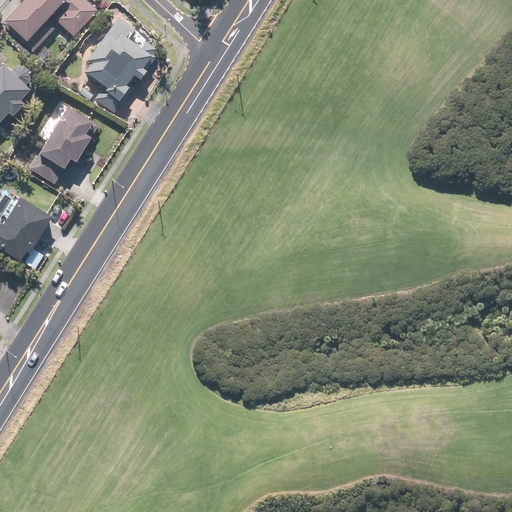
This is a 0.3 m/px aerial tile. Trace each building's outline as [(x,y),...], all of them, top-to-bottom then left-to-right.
[(23,0),(1,25),(22,45),(49,16),(73,38),(95,13),(81,0),(23,0)] [(133,32),(115,19),(85,61),(90,64),(81,76),(100,89),(92,99),(112,113),(115,108),(116,109),(130,91),(126,88),(131,81),(137,85),(146,73),(143,71),(152,58),(128,40),(133,32)] [(0,119),(5,115),(9,119),(20,109),(16,104),(29,92),(24,87),(25,86),(26,85),(26,84),(27,83),(27,82),(27,81),(28,80),(28,79),(28,78),(28,77),(27,76),(27,75),(27,74),(26,73),(25,72),(25,71),(24,70),(23,70),(22,69),(21,68),(20,68),(19,68),(18,67),(17,67),(16,67),(15,67),(14,67),(13,68),(12,68),(11,68),(10,69),(9,70),(8,70),(8,71),(7,72),(4,73),(0,68),(0,119)] [(89,123),(57,104),(38,136),(46,140),(28,170),(53,185),(66,163),(71,166),(87,139),(81,136),(89,123)] [(0,252),(16,262),(22,252),(27,255),(50,218),(14,196),(0,219),(0,252)]
